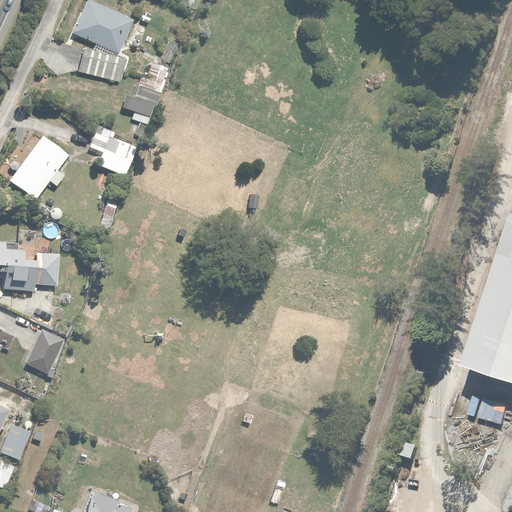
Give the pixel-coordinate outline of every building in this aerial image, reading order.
[(132,20),(87,0),(83,0),(70,31),(118,52),(132,20)] [(197,0),(178,0),(178,1),(193,9),(197,0)] [(83,45),(76,70),(117,82),(125,57),(83,45)] [(166,67),(143,59),(129,97),(152,105),(166,67)] [(98,153),(93,166),(121,176),(133,142),(94,127),(86,149),(98,153)] [(39,137),(7,181),(31,199),(64,156),(39,137)] [(116,203),(104,199),(96,227),(108,230),(116,203)] [(0,245),(0,242),(0,292),(33,293),(33,285),(54,286),(54,256),(31,256),(31,258),(17,258),(17,249),(0,248),(0,245)] [(511,261),(475,369),(511,381),(511,261)] [(60,340),(38,332),(24,367),(46,376),(60,340)] [(67,355),(59,351),(54,362),(62,366),(67,355)] [(265,511),(299,421),(227,394),(183,511),(265,511)] [(27,433),(8,424),(0,441),(0,455),(14,462),(27,433)] [(414,449),(403,445),(398,458),(410,462),(414,449)] [(0,480),(4,483),(12,466),(0,460),(0,480)] [(124,511),(125,510),(83,498),(79,511),(124,511)]
